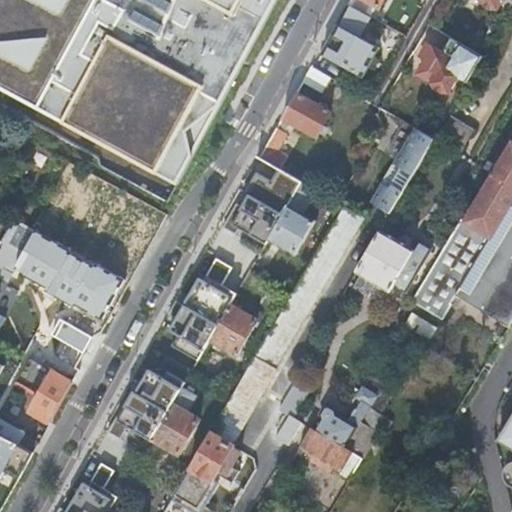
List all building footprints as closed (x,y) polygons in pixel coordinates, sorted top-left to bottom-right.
[(0,0),(0,86),(179,183),(277,0),(0,0)] [(359,9),(347,2),(339,15),(352,21),(359,9)] [(378,47),(357,34),(353,42),(344,37),(335,52),(344,57),(340,63),(361,75),(378,47)] [(481,55),(458,41),(449,56),(432,46),(425,57),(428,59),(419,74),(433,83),(432,84),(434,87),(442,92),(446,91),(448,87),(451,88),(467,61),(475,65),(481,55)] [(311,65),(302,81),(321,92),(330,76),(311,65)] [(289,104),(277,125),(259,156),(278,167),(285,155),(274,148),(290,122),(316,136),(330,111),(296,91),(289,104)] [(450,114),(435,139),(458,153),(473,127),(450,114)] [(432,138),(414,127),(371,201),(389,212),(398,198),(433,138),(432,138)] [(460,218),(439,252),(410,301),(441,319),(447,308),(449,309),(501,340),(511,321),(511,144),(466,222),(460,218)] [(239,228),(265,244),(302,182),(280,168),(273,179),(256,171),(244,193),(248,196),(242,206),(236,202),(222,227),(235,234),(239,228)] [(316,190),(302,182),(268,239),(295,254),(315,219),(304,212),(316,190)] [(343,205),(291,294),(233,393),(173,493),(162,511),(192,511),(212,479),(213,480),(220,468),(228,472),(241,450),(232,445),(276,370),(274,369),(364,217),(343,205)] [(0,280),(6,284),(14,269),(22,274),(21,276),(74,305),(75,303),(102,318),(125,277),(99,263),(97,264),(71,251),(72,248),(14,217),(0,242),(0,280)] [(414,249),(379,229),(355,270),(354,271),(358,274),(351,286),(365,294),(369,288),(378,293),(381,287),(389,292),(393,284),(405,291),(418,269),(431,247),(419,240),(414,249)] [(211,338),(231,303),(235,297),(220,289),(234,268),(217,258),(206,279),(201,276),(186,303),(177,300),(169,313),(178,318),(170,330),(179,334),(172,345),(199,360),(211,338)] [(231,303),(211,338),(237,353),(257,318),(231,303)] [(431,340),(438,328),(413,312),(405,325),(431,340)] [(92,335),(61,318),(51,333),(84,351),(92,335)] [(50,421),(73,381),(29,356),(15,382),(26,387),(25,388),(41,394),(32,410),(50,421)] [(152,440),(154,438),(184,385),(186,381),(170,371),(167,378),(151,368),(138,391),(135,390),(128,402),(127,401),(109,431),(122,439),(129,427),(152,440)] [(285,407),(296,414),(313,384),(303,378),(285,407)] [(184,385),(154,438),(179,453),(200,417),(188,411),(198,394),(184,385)] [(361,422),(366,415),(355,408),(347,420),(336,413),(335,408),(328,404),(323,405),(318,413),(320,418),(313,428),(345,447),(361,422)] [(0,476),(4,470),(19,478),(33,452),(19,444),(23,435),(9,428),(11,424),(0,417),(0,476)] [(511,417),(506,427),(502,433),(498,440),(511,448),(511,461),(511,462),(510,462),(510,463),(509,464),(508,465),(507,466),(507,467),(506,468),(506,469),(505,471),(505,473),(505,475),(505,477),(506,479),(506,480),(507,481),(509,483),(510,484),(511,485),(511,417)] [(378,432),(361,422),(345,447),(362,458),(378,432)] [(345,447),(313,428),(310,426),(298,446),(313,455),(311,459),(333,473),(336,469),(341,471),(339,475),(348,480),(362,458),(345,447)] [(110,511),(117,501),(103,492),(116,470),(103,463),(90,484),(85,481),(68,511),(61,507),(57,511),(110,511)] [(117,501),(110,511),(130,511),(133,508),(118,500),(117,501)]
